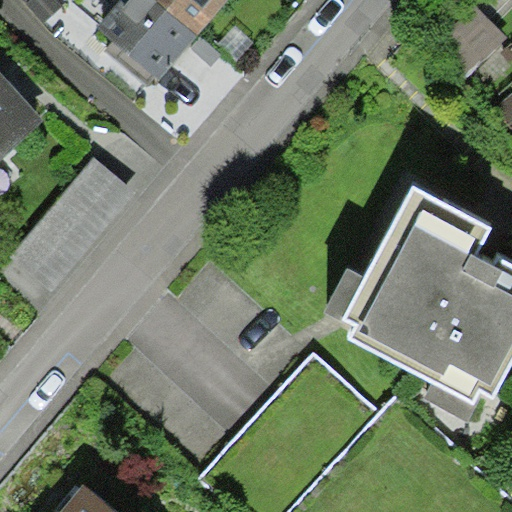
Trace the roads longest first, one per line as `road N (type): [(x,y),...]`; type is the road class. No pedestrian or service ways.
road 1 (residential): [(0,428),(199,191)]
road 2 (residential): [(199,191),(5,0)]
road 3 (residential): [(199,191),(364,0)]
